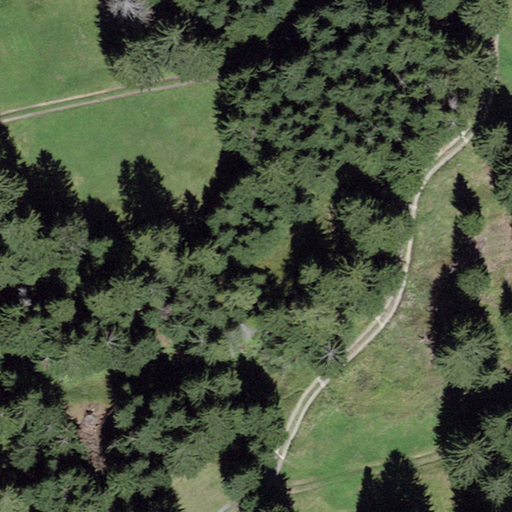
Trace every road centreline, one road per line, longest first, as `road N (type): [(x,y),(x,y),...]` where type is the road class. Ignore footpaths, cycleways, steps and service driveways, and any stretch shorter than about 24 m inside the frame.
road 1 (track): [(228,511),(284,458),(300,413),(399,288),(428,177),(469,106),(496,27)]
road 2 (track): [(326,0),(246,68),(141,84),(0,122)]
road 3 (track): [(496,27),(464,33),(352,0)]
